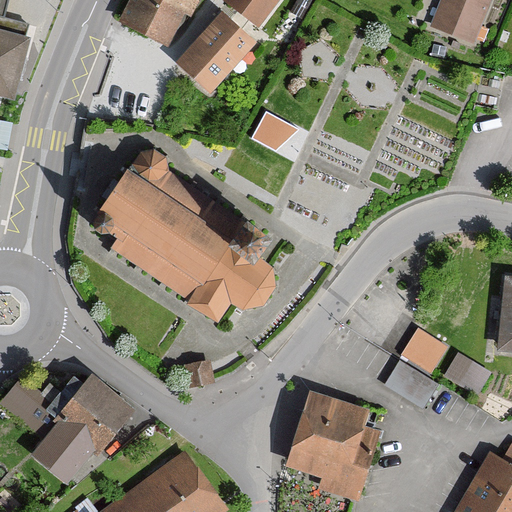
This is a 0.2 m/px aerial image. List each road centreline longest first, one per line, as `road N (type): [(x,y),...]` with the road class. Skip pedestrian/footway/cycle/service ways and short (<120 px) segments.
road 1 (residential): [(511,220),(449,213),(395,237),(265,385),(242,436)]
road 2 (tertiary): [(21,271),(56,101),(97,0)]
road 3 (residential): [(43,325),(169,409),(242,436)]
